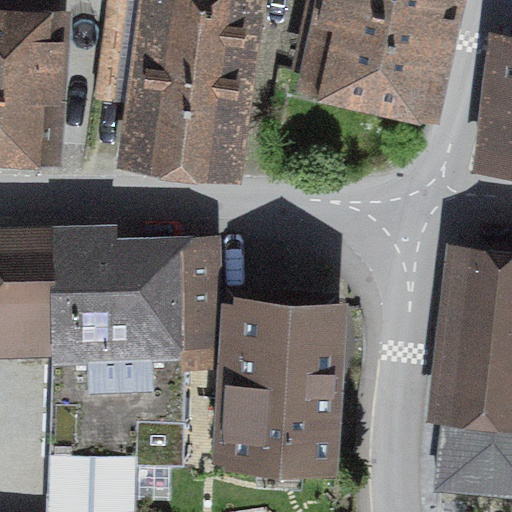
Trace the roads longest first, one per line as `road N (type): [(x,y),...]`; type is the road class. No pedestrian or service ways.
road 1 (residential): [(433,193),(0,206)]
road 2 (residential): [(408,511),(433,193)]
road 3 (residential): [(433,193),(488,0)]
